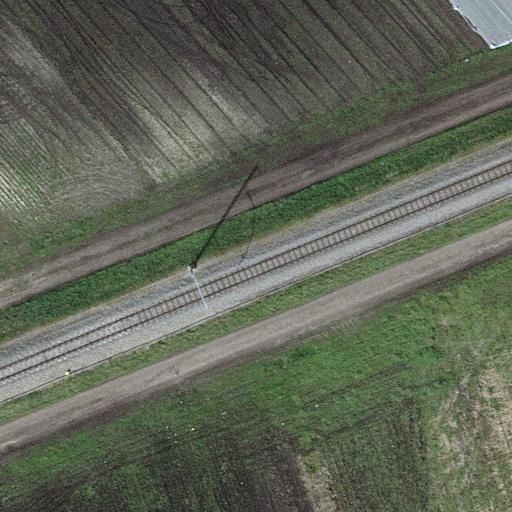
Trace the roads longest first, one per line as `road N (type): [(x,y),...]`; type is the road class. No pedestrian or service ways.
road 1 (track): [(0,293),(511,83)]
road 2 (track): [(0,441),(511,235)]
